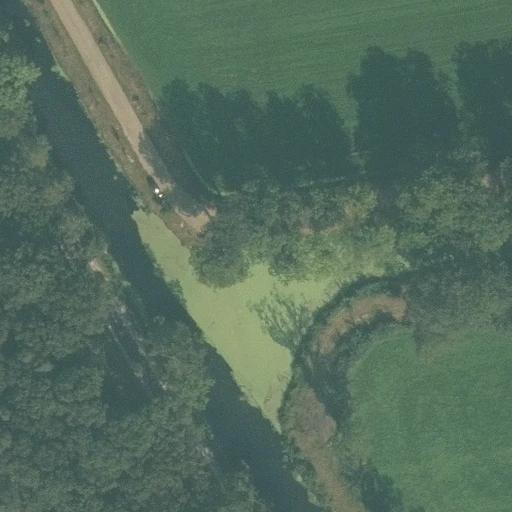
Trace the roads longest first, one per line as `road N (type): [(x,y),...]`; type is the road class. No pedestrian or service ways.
road 1 (tertiary): [(224,511),(0,141)]
road 2 (track): [(364,511),(323,427),(326,364),(338,335),(360,316),(511,286)]
road 3 (track): [(252,218),(207,213),(174,190),(58,0)]
road 4 (track): [(252,218),(511,177)]
